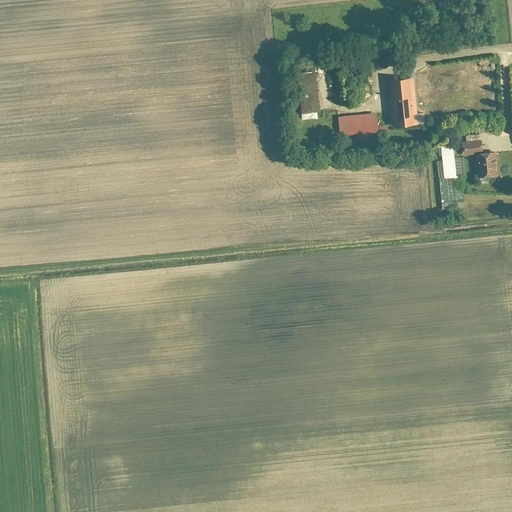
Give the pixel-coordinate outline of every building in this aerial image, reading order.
[(314,73),(296,75),(300,118),(318,116),(314,73)] [(423,125),(422,114),(416,115),(413,80),(385,83),(390,128),(423,125)] [(336,118),(337,131),(355,130),(354,118),(336,118)] [(465,145),(479,145),(479,136),(464,137),(465,145)] [(494,153),(479,153),(479,145),(465,145),(459,145),(459,157),(473,156),(473,179),(478,179),(479,185),(487,185),(487,178),(495,178),(494,153)] [(440,163),(441,180),(464,178),(462,161),(440,163)]
